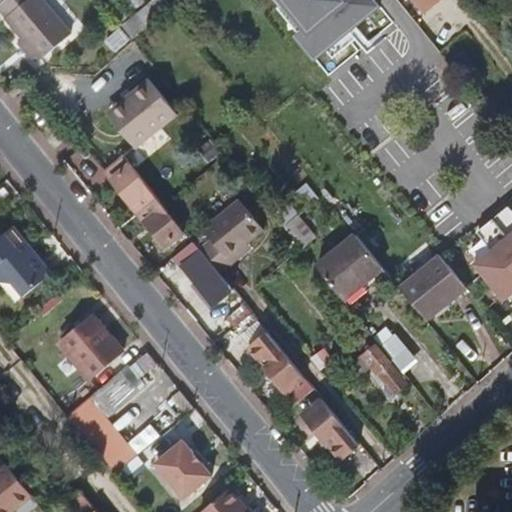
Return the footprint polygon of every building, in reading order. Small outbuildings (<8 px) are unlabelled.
[(69,36),(40,0),(6,0),(2,3),(44,55),(69,36)] [(49,0),(78,32),(86,25),(64,0),(49,0)] [(131,37),(172,6),(166,0),(151,0),(121,24),(131,37)] [(175,10),(188,0),(166,0),(172,6),(175,10)] [(275,0),(282,8),(288,4),(307,26),(296,36),(314,58),(380,4),(377,0),(275,0)] [(414,0),(426,14),(442,0),(414,0)] [(44,55),(2,3),(0,4),(0,13),(38,60),(44,55)] [(212,55),(230,41),(221,30),(203,44),(212,55)] [(103,68),(78,84),(94,109),(136,82),(130,72),(148,61),(136,43),(101,66),(103,68)] [(134,150),(175,117),(147,83),(132,94),(137,100),(110,120),(134,150)] [(110,120),(137,100),(132,94),(106,115),(110,120)] [(186,231),(132,164),(112,180),(131,204),(166,247),(186,231)] [(249,245),(266,231),(242,202),(207,230),(214,240),(201,250),(204,252),(222,275),(236,264),(231,259),(249,245)] [(494,251),(476,266),(506,302),(511,296),(511,209),(511,208),(479,233),(494,251)] [(319,240),(300,218),(287,229),(305,251),(319,240)] [(49,277),(31,255),(29,253),(25,252),(22,248),(25,245),(25,243),(26,241),(13,226),(0,236),(0,283),(16,285),(26,296),(49,277)] [(344,299),(384,267),(358,236),(318,267),(334,287),(344,299)] [(53,274),(26,241),(25,243),(25,245),(22,248),(25,252),(29,253),(31,255),(49,277),(53,274)] [(236,264),(254,250),(249,245),(231,259),(236,264)] [(222,275),(204,252),(183,268),(215,307),(235,292),(233,288),(222,275)] [(427,321),(468,288),(442,257),(402,289),(427,321)] [(124,351),(94,314),(61,341),(90,378),(124,351)] [(307,380),(269,333),(249,349),(255,356),(287,395),(307,380)] [(407,384),(376,346),(357,360),(370,376),(377,371),(396,393),(407,384)] [(85,437),(147,385),(129,364),(67,414),(85,437)] [(360,446),(322,399),(302,414),(341,461),(360,446)] [(152,424),(131,440),(139,450),(160,434),(152,424)] [(194,453),(185,441),(157,464),(185,499),(213,475),(203,463),(194,453)] [(206,460),(198,450),(194,453),(203,463),(206,460)] [(0,511),(5,511),(30,492),(5,461),(0,464),(0,511)] [(71,511),(80,511),(92,503),(81,490),(65,504),(71,511)] [(248,511),(230,490),(202,511),(248,511)]
